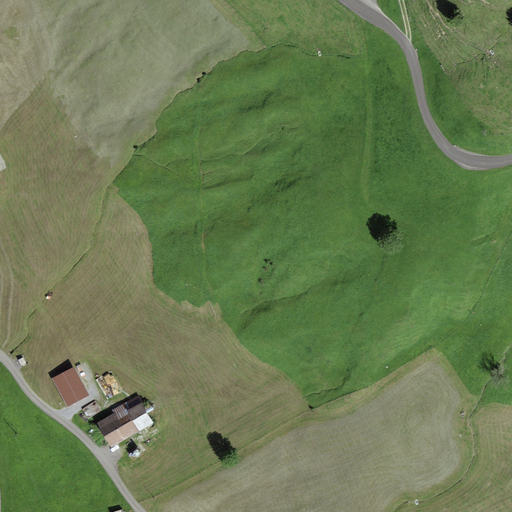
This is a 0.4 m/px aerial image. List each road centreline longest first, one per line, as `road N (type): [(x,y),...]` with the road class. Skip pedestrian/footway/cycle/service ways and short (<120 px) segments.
road 1 (track): [(349,0),(407,45),(431,126),(450,151),(468,161),(511,157)]
road 2 (track): [(0,355),(38,403),(96,449),(140,511)]
